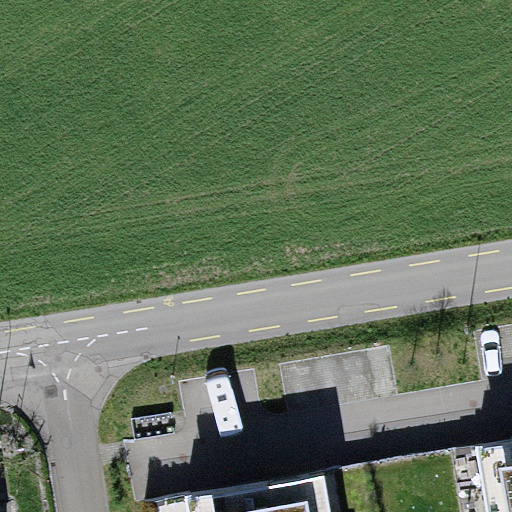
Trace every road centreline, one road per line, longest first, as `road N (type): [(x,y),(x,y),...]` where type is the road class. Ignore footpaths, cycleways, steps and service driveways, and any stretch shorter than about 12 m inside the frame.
road 1 (residential): [(511,272),(56,351)]
road 2 (residential): [(56,351),(84,511)]
